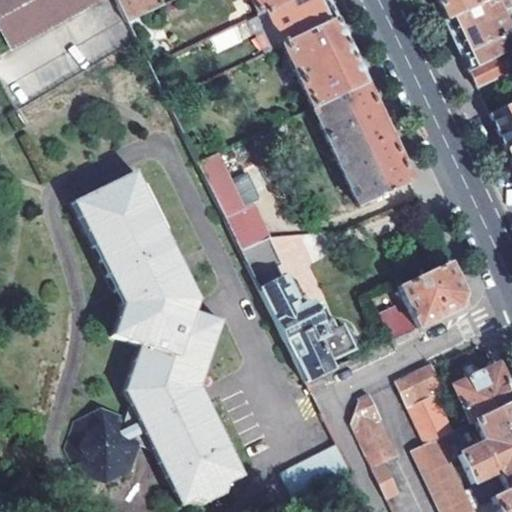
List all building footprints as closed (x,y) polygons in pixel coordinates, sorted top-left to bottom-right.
[(0,0),(0,31),(10,49),(101,0),(0,0)] [(138,18),(159,9),(154,0),(113,0),(125,24),(138,18)] [(252,0),(260,16),(266,13),(292,0),(252,0)] [(292,0),(266,13),(282,47),(334,22),(324,0),(292,0)] [(433,0),(444,21),(489,0),(433,0)] [(448,31),(467,71),(511,50),(511,41),(508,34),(511,32),(511,9),(511,8),(500,13),(493,0),(489,0),(444,21),(448,31)] [(255,16),(211,39),(218,51),(262,29),(255,16)] [(125,24),(129,31),(141,25),(138,18),(125,24)] [(334,22),(282,47),(312,110),(364,85),(347,49),(334,22)] [(511,50),(467,71),(476,90),(503,78),(501,74),(511,68),(511,50)] [(364,85),(312,110),(358,208),(410,184),(387,134),(380,119),(364,85)] [(511,105),(488,117),(505,153),(510,163),(511,161),(511,105)] [(184,119),(175,124),(184,141),(193,136),(184,119)] [(215,156),(196,165),(239,252),(267,237),(249,203),(240,207),(215,156)] [(130,408),(123,425),(134,448),(149,453),(180,509),(195,501),(206,503),(225,495),(227,485),(244,477),(199,386),(219,322),(192,313),(196,299),(134,174),(72,204),(122,306),(113,336),(138,343),(123,393),(130,408)] [(282,267),(267,237),(239,252),(304,383),(324,374),(321,368),(329,365),(327,362),(352,350),(351,346),(354,342),(348,331),(341,327),(335,330),(329,321),(320,325),(310,304),(298,310),(278,269),(282,267)] [(464,296),(449,265),(397,289),(406,309),(398,313),(395,306),(376,315),(389,342),(438,320),(458,310),(464,296)] [(429,366),(393,384),(405,409),(409,408),(425,443),(409,451),(437,511),(471,511),(436,438),(450,431),(434,396),(442,392),(429,366)] [(511,399),(496,366),(451,388),(467,423),(471,421),(511,401),(511,399)] [(357,401),(348,424),(384,499),(397,492),(383,463),(394,458),(376,422),(379,421),(368,396),(357,401)] [(454,455),(468,483),(494,471),(502,490),(504,493),(511,489),(511,401),(471,421),(481,442),(454,455)] [(126,471),(134,448),(123,425),(98,415),(76,426),(68,448),(81,473),(104,481),(126,471)] [(279,476),(290,499),(349,470),(337,446),(279,476)] [(369,511),(352,474),(329,485),(341,511),(369,511)] [(511,511),(511,489),(504,493),(502,490),(488,497),(495,511),(511,511)]
